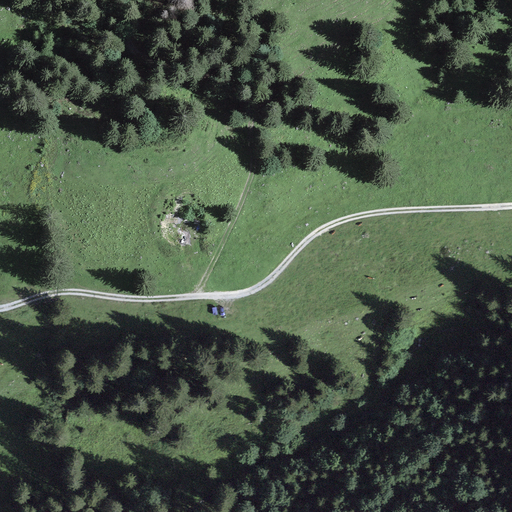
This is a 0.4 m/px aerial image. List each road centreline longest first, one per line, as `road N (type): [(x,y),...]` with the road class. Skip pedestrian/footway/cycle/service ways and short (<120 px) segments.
road 1 (track): [(511,207),(336,223),(243,294),(51,292),(0,309)]
road 2 (track): [(196,296),(250,169),(247,71),(235,45),(213,40),(166,62),(122,63),(138,27),(165,0)]
